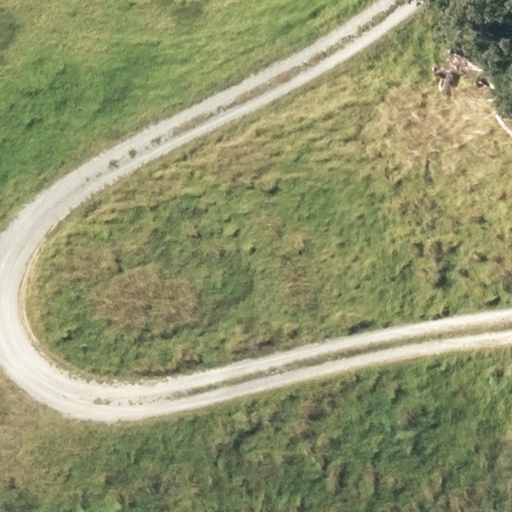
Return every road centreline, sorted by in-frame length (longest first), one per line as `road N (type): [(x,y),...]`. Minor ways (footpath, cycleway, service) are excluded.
road 1 (track): [(511,326),(299,335),(5,388),(0,371)]
road 2 (track): [(0,173),(319,0)]
